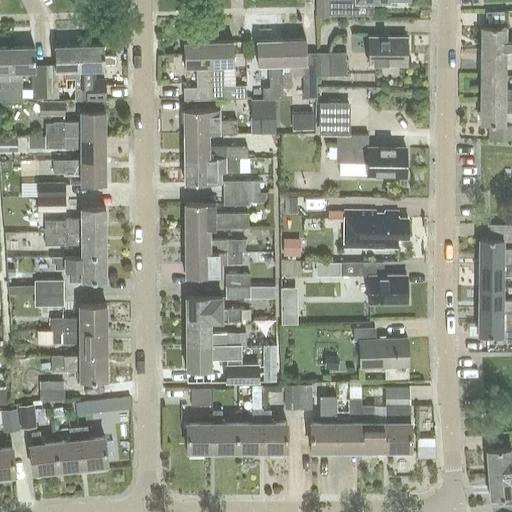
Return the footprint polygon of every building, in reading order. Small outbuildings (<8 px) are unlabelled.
[(315,0),(315,17),(330,17),(330,16),(348,16),(372,16),(372,5),(390,5),(390,2),(410,1),(410,0),(315,0)] [(511,40),(505,40),(505,27),(481,27),(481,52),(505,52),(511,51),(511,40)] [(406,66),(407,38),(369,37),(368,65),(406,66)] [(307,54),(306,40),(282,41),(282,77),(283,77),(283,87),(291,87),(290,76),(303,76),(304,98),(317,97),(317,76),(316,53),(307,54)] [(283,87),(282,77),(282,41),(257,42),(257,66),(269,65),(270,88),(263,88),(263,98),(283,98),(283,87)] [(205,88),(205,100),(246,99),(246,87),(223,87),(223,67),(234,66),(234,42),(209,43),(209,77),(215,77),(215,88),(205,88)] [(183,101),(205,100),(205,88),(215,88),(215,77),(209,77),(209,43),(184,43),(184,67),(196,67),(196,88),(183,88),(183,101)] [(85,88),(86,101),(104,101),(104,78),(93,78),(93,69),(104,69),(103,45),(78,46),(79,70),(79,76),(73,76),(73,89),(85,88)] [(58,71),(79,70),(78,46),(54,46),(54,64),(44,64),(45,98),(58,98),(58,71)] [(45,98),(44,64),(35,65),(34,47),(10,48),(11,102),(23,101),(23,89),(21,89),(21,72),(30,71),(31,99),(45,98)] [(0,101),(11,102),(10,48),(0,48),(0,83),(3,83),(3,90),(0,89),(0,101)] [(481,76),(505,77),(505,52),(481,52),(481,76)] [(316,53),(317,76),(346,75),(346,53),(316,53)] [(505,77),(481,76),(480,99),(504,99),(511,98),(511,88),(504,89),(505,77)] [(85,101),(86,101),(85,88),(73,89),(73,101),(85,100),(85,101)] [(261,133),(274,132),(274,98),(250,99),(251,115),(261,115),(261,133)] [(511,98),(504,99),(480,99),(480,125),(489,125),(489,140),(511,139),(511,125),(504,125),(504,112),(511,112),(511,98)] [(64,114),(64,101),(39,102),(39,115),(64,114)] [(320,134),(331,133),(349,133),(349,102),(319,102),(320,134)] [(293,110),(294,127),(315,127),(314,109),(293,110)] [(44,137),(106,135),(105,111),(80,111),(80,122),(63,122),(53,121),(53,123),(44,123),(44,137)] [(184,135),(209,135),(237,135),(237,121),(220,121),(220,111),(184,111),(184,135)] [(369,134),(336,134),(336,163),(355,163),(355,164),(368,164),(368,177),(389,177),(389,179),(406,179),(407,148),(368,147),(369,134)] [(80,160),(106,160),(106,135),(44,137),(44,148),(80,148),(80,160)] [(184,160),(238,159),(238,157),(246,157),(246,145),(238,146),(209,146),(209,135),(184,135),(184,160)] [(0,150),(17,151),(17,138),(0,137),(0,150)] [(106,160),(80,160),(64,160),(53,159),(52,173),(65,173),(65,172),(80,172),(80,184),(106,184),(106,160)] [(238,159),(184,160),(185,185),(209,184),(209,183),(221,183),(221,173),(225,172),(239,172),(238,159)] [(223,192),(259,191),(258,180),(223,180),(223,192)] [(64,196),(64,183),(36,183),(36,197),(64,196)] [(259,191),(223,192),(223,204),(249,203),(249,201),(265,201),(265,191),(259,191)] [(64,197),(37,197),(37,210),(64,210),(64,197)] [(185,229),(209,228),(215,228),(248,227),(248,212),(215,212),(215,204),(185,204),(185,229)] [(44,233),(106,232),(106,208),(80,208),(80,219),(63,219),(63,221),(44,221),(44,233)] [(328,212),(328,220),(343,220),(343,248),(398,248),(398,237),(407,237),(407,218),(398,218),(398,212),(328,212)] [(479,264),(511,264),(511,248),(503,249),(504,240),(511,240),(511,225),(487,225),(487,240),(479,239),(479,264)] [(244,239),(236,239),(224,239),(224,240),(209,240),(209,228),(185,229),(185,253),(241,253),(245,253),(244,239)] [(80,257),(106,256),(106,232),(44,233),(44,245),(80,245),(80,257)] [(283,238),(283,256),(300,256),(300,238),(283,238)] [(241,253),(185,253),(185,278),(210,277),(221,277),(221,264),(226,264),(241,263),(241,253)] [(106,256),(80,257),(49,257),(49,264),(54,264),(54,270),(64,270),(64,271),(67,271),(67,281),(106,281),(106,256)] [(316,262),(316,276),(339,276),(340,262),(338,262),(324,262),(316,262)] [(339,276),(362,276),(362,262),(340,262),(339,276)] [(511,275),(511,264),(479,264),(479,288),(503,288),(503,276),(511,275)] [(225,288),(249,288),(249,274),(225,274),(225,288)] [(369,304),(406,304),(406,275),(369,276),(369,304)] [(63,280),(33,280),(33,294),(62,293),(63,280)] [(281,315),(295,316),(296,285),(282,284),(281,315)] [(249,288),(225,288),(225,298),(249,298),(249,288)] [(478,312),(511,312),(511,299),(503,299),(503,288),(479,288),(478,312)] [(62,293),(33,294),(33,307),(62,306),(62,293)] [(222,308),(222,298),(186,298),(186,323),(210,323),(222,322),(222,321),(241,321),(241,308),(222,308)] [(50,331),(107,330),(106,305),(77,305),(78,319),(63,319),(63,318),(50,318),(50,331)] [(511,312),(478,312),(478,337),(502,337),(503,330),(511,329),(511,312)] [(187,347),(240,346),(240,345),(245,345),(245,332),(224,332),(224,334),(210,334),(210,323),(186,323),(187,347)] [(407,378),(407,368),(408,368),(407,339),(375,340),(374,329),(353,330),(354,341),(359,341),(360,369),(386,368),(386,379),(407,378)] [(78,356),(107,355),(107,330),(50,331),(50,343),(62,343),(78,343),(78,356)] [(240,346),(187,347),(187,371),(211,371),(211,359),(240,359),(240,346)] [(107,355),(78,356),(63,356),(63,355),(50,356),(50,371),(78,371),(79,381),(108,381),(107,355)] [(277,359),(263,359),(263,365),(263,381),(277,381),(277,359)] [(224,384),(259,384),(259,364),(224,365),(224,384)] [(63,400),(63,381),(39,381),(39,401),(63,400)] [(298,409),(297,384),(284,384),(284,409),(298,409)] [(297,384),(298,409),(311,409),(311,384),(297,384)] [(408,387),(384,387),(384,407),(408,407),(408,387)] [(210,388),(191,388),(191,403),(211,403),(210,388)] [(128,396),(109,398),(110,411),(130,409),(128,396)] [(344,455),(360,455),(360,422),(360,406),(360,398),(347,398),(347,422),(335,422),(336,450),(344,450),(344,455)] [(93,400),(75,402),(76,415),(94,413),(93,400)] [(36,427),(33,404),(17,405),(19,429),(36,427)] [(376,450),(385,450),(385,422),(374,422),(374,405),(360,406),(360,422),(360,455),(376,455),(376,450)] [(384,407),(385,422),(385,450),(393,450),(393,454),(410,454),(410,422),(409,422),(409,407),(408,407),(384,407)] [(19,431),(16,408),(1,410),(3,432),(19,431)] [(236,456),(235,423),(221,424),(221,409),(211,409),(212,424),(211,424),(212,452),(220,452),(220,457),(236,456)] [(252,451),(261,451),(261,409),(252,409),(252,423),(235,423),(236,456),(252,456),(252,451)] [(261,409),(261,451),(269,451),(269,456),(285,455),(285,423),(270,423),(270,409),(261,409)] [(327,451),(336,450),(335,422),(310,423),(311,455),(327,455),(327,451)] [(203,452),(212,452),(211,424),(186,424),(187,457),(204,456),(203,452)] [(87,425),(77,426),(82,468),(90,468),(90,471),(108,469),(105,442),(104,437),(88,438),(87,425)] [(55,442),(58,475),(75,473),(75,469),(82,468),(77,426),(69,427),(70,440),(55,442)] [(58,475),(55,442),(41,444),(40,430),(31,431),(32,445),(29,445),(32,474),(41,473),(41,477),(58,475)] [(0,481),(15,480),(11,447),(0,448),(0,481)] [(511,473),(511,458),(511,450),(487,451),(488,475),(511,473)] [(511,473),(488,475),(489,500),(511,498),(511,473)]
